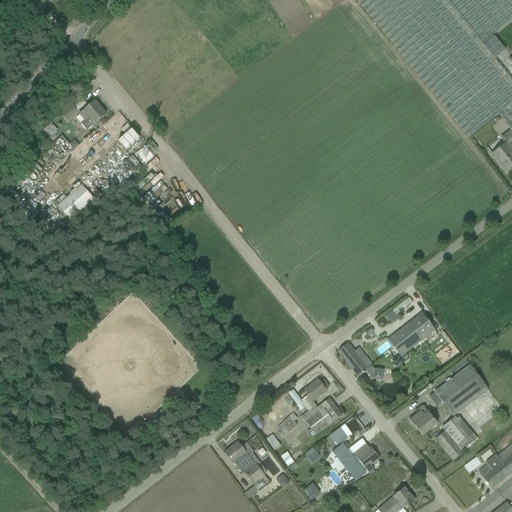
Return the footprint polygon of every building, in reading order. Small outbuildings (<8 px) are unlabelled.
[(511,0),(355,0),(468,139),(498,115),(510,129),(511,127),(511,81),(495,60),(505,51),(493,36),(511,20),(511,0)] [(70,104),(71,105),(76,112),(86,104),(79,96),(70,104)] [(86,132),(106,115),(94,102),(79,115),(84,121),(82,123),(80,124),(86,132)] [(125,151),(139,139),(132,130),(118,142),(125,151)] [(492,154),(506,173),(511,168),(511,152),(509,149),(511,147),(511,132),(510,130),(500,139),(505,144),(492,154)] [(75,140),(70,144),(74,149),(79,145),(75,140)] [(70,222),(94,201),(81,186),(57,207),(70,222)] [(398,305),(401,309),(412,303),(410,299),(398,305)] [(387,341),(400,357),(434,331),(421,314),(387,341)] [(358,378),(373,366),(359,348),(354,352),(348,344),(338,352),(358,378)] [(404,363),(399,356),(394,360),(399,367),(404,363)] [(434,393),(435,393),(429,398),(436,406),(442,402),(453,418),(489,391),(470,366),(434,393)] [(313,402),(327,391),(324,388),(327,385),(323,380),(320,383),(318,380),(304,391),(313,402)] [(300,411),(305,407),(300,401),(301,401),(293,390),(288,394),(296,404),(295,405),(300,411)] [(329,399),(321,405),(316,409),(315,408),(302,418),(310,429),(316,436),(342,416),(329,399)] [(423,436),(430,430),(437,424),(427,413),(428,412),(423,407),(419,410),(420,412),(409,420),(415,427),(416,426),(424,435),(422,436),(423,436)] [(453,461),(461,455),(463,453),(463,452),(477,440),(473,434),(459,418),(457,419),(455,418),(442,428),(445,432),(435,440),(453,461)] [(283,438),(297,426),(292,420),(280,431),(278,432),(283,438)] [(336,446),(346,438),(340,429),(330,436),(336,446)] [(273,435),(267,439),(274,450),(280,446),(273,435)] [(255,463),(255,464),(249,456),(253,452),(246,443),(241,447),(238,443),(224,454),(233,465),(234,465),(241,474),(243,473),(253,485),(265,476),(255,463)] [(492,490),(511,473),(511,443),(497,456),(496,455),(486,463),(492,470),(490,472),(482,478),(492,490)] [(370,466),(379,459),(371,448),(369,449),(366,444),(353,454),(355,456),(353,457),(342,444),(332,453),(355,482),(365,473),(365,472),(366,471),(368,474),(373,470),(370,466)] [(316,452),(313,449),(313,448),(301,458),(308,465),(311,463),(320,457),(320,456),(322,455),(318,450),(316,452)] [(301,456),(299,452),(292,457),(295,461),(301,456)] [(289,456),(283,461),(287,467),(293,463),(289,456)] [(481,465),(476,459),(464,467),(469,474),(481,465)] [(289,483),(286,479),(278,484),(281,489),(289,483)] [(314,483),(305,489),(311,499),(320,494),(314,483)] [(379,511),(399,511),(413,500),(404,489),(378,510),(379,511)]
